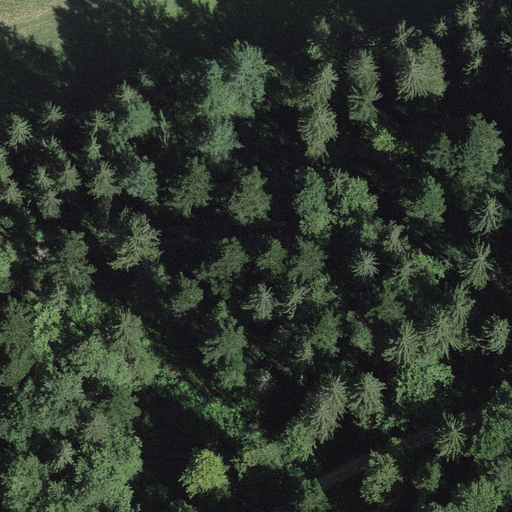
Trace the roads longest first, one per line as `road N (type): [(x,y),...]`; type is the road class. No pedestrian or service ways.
road 1 (track): [(0,187),(224,118),(498,63),(511,50)]
road 2 (track): [(511,291),(463,293),(288,328),(0,327)]
road 3 (track): [(223,511),(485,359),(511,355)]
